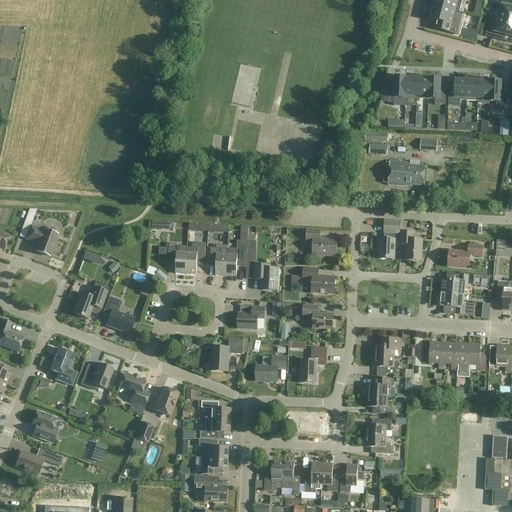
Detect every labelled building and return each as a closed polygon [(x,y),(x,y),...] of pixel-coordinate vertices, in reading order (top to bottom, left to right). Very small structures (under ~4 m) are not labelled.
[(434,0),(433,6),(459,13),(460,12),(462,0),(434,0)] [(500,12),(498,19),(511,23),(511,9),(510,8),(511,1),(509,0),(495,0),(492,10),(500,12)] [(459,13),(433,6),(429,19),(436,21),(434,29),(454,34),(456,26),(458,27),(460,26),(462,25),(463,23),(466,13),(460,12),(459,13)] [(511,23),(498,19),(496,27),(488,25),(485,37),(501,41),(503,35),(511,37),(511,23)] [(388,91),(387,103),(398,104),(398,99),(405,99),(406,78),(394,78),(394,92),(388,91)] [(417,99),(417,79),(406,78),(405,99),(417,99)] [(428,100),(429,79),(417,79),(417,99),(428,100)] [(429,79),(428,100),(430,100),(435,100),(435,105),(446,105),(446,94),(440,93),(441,80),(429,79)] [(466,101),(467,81),(455,80),(454,95),(448,95),(448,107),(460,107),(460,101),(464,101),(466,101)] [(477,102),(478,81),(467,81),(466,101),(477,102)] [(489,102),(490,82),(478,81),(477,102),(477,104),(489,105),(489,102)] [(501,96),(501,82),(490,82),(489,102),(495,102),(496,103),(495,112),(506,112),(507,93),(506,93),(506,96),(501,96)] [(436,144),(421,145),(422,152),(436,152),(436,144)] [(388,147),(370,145),(369,154),(387,156),(388,147)] [(406,188),(406,186),(424,187),(425,167),(410,166),(410,164),(389,162),(387,186),(406,188)] [(394,260),(395,240),(395,234),(400,235),(401,222),(384,221),(383,234),(384,234),(384,240),(378,240),(378,246),(379,246),(379,260),(394,260)] [(47,231),(46,231),(44,231),(44,232),(30,227),(25,240),(39,245),(36,252),(49,257),(57,235),(55,235),(55,234),(55,233),(55,232),(55,231),(54,230),(53,229),(52,229),(51,228),(50,228),(49,229),(48,229),(47,230),(47,231)] [(320,232),(306,231),(306,240),(313,240),(312,256),(336,257),(337,241),(320,240),(320,232)] [(407,245),(406,261),(421,262),(422,240),(413,240),(413,233),(401,232),(401,245),(407,245)] [(0,248),(3,250),(9,237),(0,233),(0,248)] [(186,275),(196,275),(197,266),(204,266),(205,244),(192,243),(192,254),(187,254),(186,275)] [(175,274),(186,275),(187,254),(181,253),(180,247),(177,246),(177,245),(169,244),(168,260),(176,260),(176,265),(175,274)] [(215,276),(226,277),(227,256),(227,247),(216,246),(216,249),(211,248),(210,262),(216,263),(215,276)] [(449,251),(448,267),(469,269),(470,256),(482,257),(483,247),(469,246),(468,253),(449,251)] [(159,247),(159,255),(168,255),(168,247),(159,247)] [(227,256),(226,277),(236,277),(237,263),(246,263),(247,250),(233,250),(232,256),(227,256)] [(269,266),(254,265),(254,280),(262,280),(261,291),(277,292),(278,270),(269,269),(269,266)] [(304,269),(303,280),(312,281),(311,294),(334,295),(335,278),(318,277),(319,270),(304,269)] [(159,271),(156,275),(166,282),(169,277),(159,271)] [(442,280),(441,294),(464,296),(464,288),(470,288),(470,285),(478,286),(479,277),(459,275),(458,282),(442,280)] [(146,280),(141,293),(150,296),(155,284),(146,280)] [(502,311),(511,311),(511,289),(508,289),(508,283),(498,282),(497,295),(503,296),(502,311)] [(73,314),(88,320),(94,302),(102,305),(108,289),(95,284),(90,297),(80,294),(73,314)] [(463,304),(464,296),(441,294),(440,307),(455,309),(454,315),(473,317),(474,305),(463,304)] [(109,317),(106,326),(129,335),(135,319),(117,313),(121,302),(119,301),(109,297),(102,315),(109,317)] [(312,329),(332,330),(333,315),(318,315),(319,307),(303,306),(303,317),(313,318),(312,329)] [(265,320),(265,308),(252,307),(251,314),(238,314),(237,330),(257,331),(258,319),(265,320)] [(0,320),(0,337),(1,338),(0,341),(0,346),(18,353),(23,339),(12,334),(12,333),(8,332),(11,324),(0,320)] [(242,355),(243,341),(229,340),(228,349),(212,348),(211,371),(228,372),(228,354),(242,355)] [(375,346),(374,357),(394,358),(394,352),(400,352),(400,340),(387,340),(380,340),(379,346),(375,346)] [(442,365),(443,344),(430,343),(429,364),(439,364),(438,370),(445,370),(445,365),(442,365)] [(454,365),(455,344),(443,344),(442,365),(445,365),(451,365),(451,370),(457,371),(458,365),(454,365)] [(467,366),(468,345),(455,344),(454,365),(458,365),(457,371),(457,377),(470,378),(470,366),(467,366)] [(480,365),(481,345),(468,345),(467,366),(470,366),(476,366),(476,372),(483,372),(483,365),(480,365)] [(511,373),(511,368),(509,368),(510,347),(497,346),(496,354),(490,354),(489,367),(505,368),(505,373),(511,373)] [(317,366),(326,366),(327,349),(312,348),(311,361),(302,361),(301,384),(316,384),(317,366)] [(50,371),(58,374),(56,380),(72,386),(76,374),(69,371),(75,355),(58,349),(50,371)] [(394,364),(394,358),(374,357),(374,368),(386,368),(386,374),(399,375),(399,364),(394,364)] [(256,367),(256,382),(277,383),(278,369),(286,369),(286,358),(272,358),(272,368),(256,367)] [(0,382),(6,385),(10,374),(0,371),(2,365),(0,364),(0,382)] [(87,369),(80,386),(95,391),(97,387),(106,390),(113,370),(99,365),(96,372),(87,369)] [(119,388),(134,394),(130,402),(144,408),(149,395),(142,392),(145,382),(124,374),(119,388)] [(413,377),(412,390),(421,391),(422,378),(413,377)] [(368,386),(368,397),(387,398),(388,392),(393,392),(393,381),(374,380),(374,386),(368,386)] [(511,396),(511,387),(501,387),(501,396),(511,396)] [(170,417),(178,395),(163,389),(158,402),(157,401),(153,411),(170,417)] [(187,398),(199,399),(200,390),(188,389),(187,398)] [(40,393),(41,400),(51,399),(49,392),(40,393)] [(387,404),(387,398),(368,397),(367,408),(380,408),(379,414),(395,415),(395,409),(392,409),(392,404),(387,404)] [(211,409),(210,421),(229,422),(230,410),(218,410),(218,403),(201,402),(200,409),(211,409)] [(56,419),(37,412),(31,426),(39,429),(35,438),(52,444),(58,430),(53,428),(56,419)] [(366,426),(366,437),(386,438),(386,432),(391,432),(392,421),(376,420),(376,426),(366,426)] [(229,434),(229,422),(210,421),(210,422),(205,422),(205,433),(199,433),(199,439),(216,440),(217,433),(229,434)] [(139,441),(147,444),(154,427),(141,423),(135,440),(134,440),(130,451),(140,454),(142,449),(137,447),(139,441)] [(385,444),(386,438),(366,437),(365,448),(375,448),(375,454),(394,455),(394,448),(390,447),(391,444),(385,444)] [(511,461),(506,461),(508,438),(493,437),(492,459),(494,459),(494,460),(486,459),(485,491),(492,491),(491,507),(508,507),(508,499),(511,499),(511,461)] [(203,448),(202,458),(227,459),(227,448),(216,448),(216,441),(198,441),(198,447),(203,448)] [(96,445),(95,452),(107,454),(108,447),(96,445)] [(43,461),(21,452),(15,467),(37,476),(43,461)] [(62,459),(48,453),(45,461),(59,467),(62,459)] [(226,470),(227,459),(202,458),(201,458),(200,475),(212,476),(213,470),(226,470)] [(283,463),(272,463),(271,474),(265,474),(264,492),(271,492),(276,492),(277,482),(282,482),(283,463)] [(294,463),(283,463),(282,482),(282,490),(293,490),(293,496),(299,497),(300,478),(293,477),(294,463)] [(316,486),(321,486),(322,465),(312,464),(311,478),(305,478),(305,491),(302,491),(302,500),(316,500),(316,486)] [(333,465),(322,465),(321,486),(327,486),(327,492),(338,493),(338,479),(332,479),(333,465)] [(340,479),(340,493),(350,493),(351,487),(357,487),(357,482),(363,482),(363,473),(357,473),(358,466),(347,466),(346,479),(340,479)] [(219,479),(208,478),(193,478),(193,490),(204,491),(203,502),(224,503),(225,487),(218,487),(219,479)] [(114,499),(112,511),(130,511),(132,500),(114,499)] [(433,511),(435,500),(405,499),(403,511),(433,511)]
